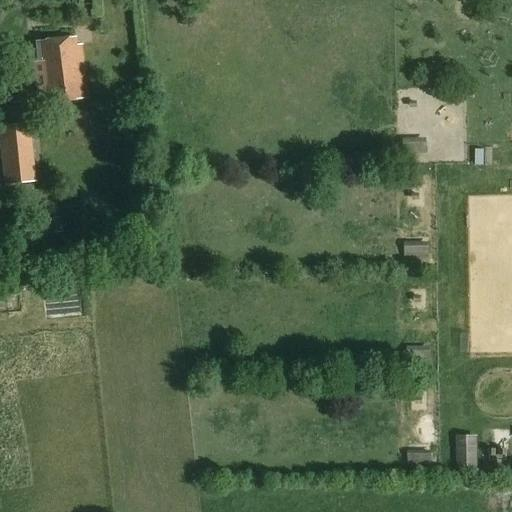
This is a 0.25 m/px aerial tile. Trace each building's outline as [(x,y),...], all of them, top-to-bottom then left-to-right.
[(79,44),(77,36),(35,40),(36,49),(17,51),(18,60),(35,58),(40,104),(89,98),(83,44),(79,44)] [(0,127),(0,154),(3,186),(36,182),(30,124),(0,127)] [(431,153),(432,139),(409,139),(408,153),(431,153)] [(59,218),(47,220),(49,235),(61,233),(59,218)] [(404,243),(405,259),(430,258),(429,243),(404,243)] [(407,348),(407,363),(431,363),(431,347),(407,348)] [(483,468),(483,432),(462,432),(462,469),(483,468)] [(413,450),(413,463),(438,464),(438,451),(413,450)]
